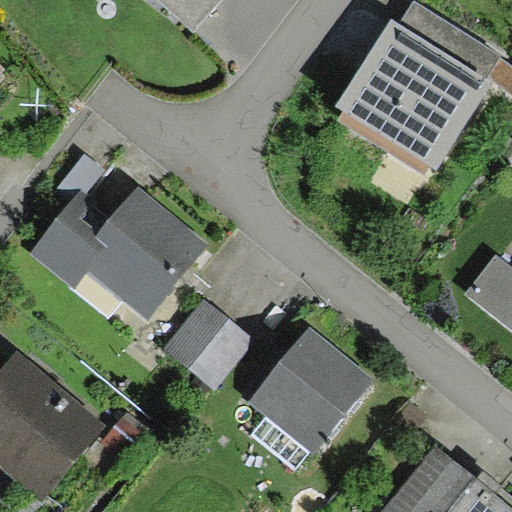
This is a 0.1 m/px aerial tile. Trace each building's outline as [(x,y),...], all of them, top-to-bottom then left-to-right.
[(390,142),(426,165),(472,93),(420,61),(425,52),(393,32),(336,122),(384,152),(390,142)] [(120,296),(143,314),(193,252),(131,201),(107,231),(75,205),(35,254),(70,282),(65,289),(102,319),(120,296)] [(163,352),(185,370),(221,326),(199,308),(163,352)] [(243,344),(221,326),(185,370),(207,388),(243,344)] [(312,451),(362,389),(300,338),(249,401),(312,451)] [(88,427),(16,366),(0,384),(0,466),(32,493),(88,427)] [(499,511),(431,456),(385,511),(499,511)]
